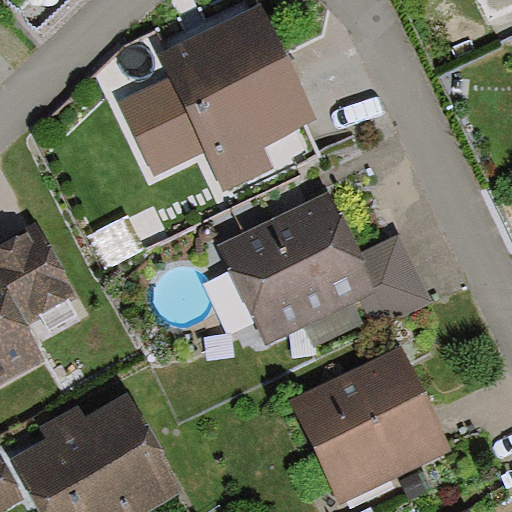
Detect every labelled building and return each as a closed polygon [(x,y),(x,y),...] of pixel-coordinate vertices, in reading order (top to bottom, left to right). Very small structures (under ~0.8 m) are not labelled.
[(308,120),(256,11),(163,55),(174,79),(121,104),(151,166),(205,141),(225,184),(264,166),(254,145),(308,120)] [(217,247),(266,346),(361,300),(375,330),(432,303),(400,237),(362,255),(331,191),(217,247)] [(0,387),(37,369),(17,332),(69,304),(33,238),(0,255),(0,387)] [(291,399),(343,504),(454,450),(402,345),(291,399)] [(33,511),(159,511),(186,498),(130,398),(87,422),(78,405),(36,428),(45,444),(7,465),(33,511)] [(0,456),(0,511),(24,499),(0,456)]
